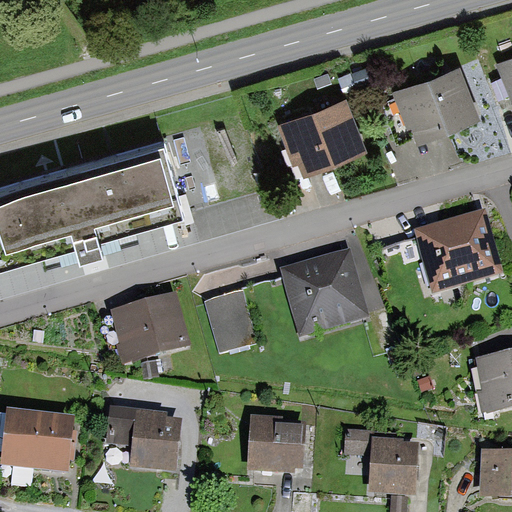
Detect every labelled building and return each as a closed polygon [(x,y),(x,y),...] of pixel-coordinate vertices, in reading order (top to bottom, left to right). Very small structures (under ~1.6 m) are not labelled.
[(511,55),(496,62),(511,99),(511,98),(511,55)] [(483,114),(462,61),(392,89),(407,128),(413,126),(418,140),(483,114)] [(369,65),(352,72),(360,91),(377,84),(369,65)] [(368,147),(347,94),(278,121),(293,161),(300,158),(305,172),(368,147)] [(185,212),(164,141),(0,187),(0,265),(42,253),(77,243),(80,255),(104,248),(101,236),(136,226),(185,212)] [(433,296),(505,275),(486,213),(415,234),(433,296)] [(136,226),(101,236),(104,248),(140,238),(136,226)] [(77,243),(42,253),(45,265),(80,255),(77,243)] [(300,339),(371,318),(351,251),(280,272),(300,339)] [(258,345),(244,293),(205,304),(219,356),(258,345)] [(191,347),(176,296),(111,314),(120,346),(116,347),(122,367),(191,347)] [(511,410),(511,354),(476,362),(482,393),(478,394),(482,416),(511,410)] [(431,377),(418,382),(422,393),(435,389),(431,377)] [(168,416),(110,410),(106,447),(132,450),(130,470),(178,475),(183,422),(168,421),(168,416)] [(77,421),(7,413),(1,469),(70,476),(77,421)] [(284,420),(251,418),(248,473),(295,476),(295,472),(304,472),(307,425),(284,424),(284,420)] [(408,498),(417,499),(419,447),(405,446),(405,442),(373,441),(373,433),(346,432),(345,456),(371,458),(369,497),(392,498),(408,498)] [(511,454),(483,453),(481,500),(511,501),(511,454)] [(308,511),(310,492),(294,491),(292,511),(308,511)] [(407,511),(408,498),(392,498),(390,511),(407,511)]
